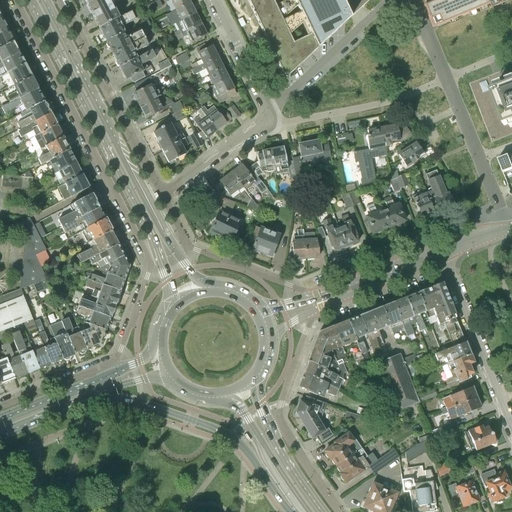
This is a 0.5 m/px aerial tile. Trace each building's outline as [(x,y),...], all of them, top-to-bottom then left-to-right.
[(84,0),(99,28),(119,18),(111,3),(116,1),(115,0),(84,0)] [(151,12),(162,7),(158,0),(157,0),(147,5),(151,12)] [(169,0),(175,10),(189,3),(187,0),(169,0)] [(314,52),(351,18),(342,0),(247,0),(285,79),(314,52)] [(420,0),(424,10),(440,4),(438,0),(461,0),(467,14),(501,0),(420,0)] [(175,23),(195,14),(189,3),(175,10),(170,13),(175,23)] [(106,42),(124,32),(125,32),(122,27),(136,20),(131,11),(119,18),(99,28),(106,42)] [(174,33),(176,37),(181,34),(186,32),(200,24),(195,14),(175,23),(178,30),(174,33)] [(200,24),(186,32),(188,36),(191,43),(206,35),(200,24)] [(0,48),(13,41),(8,31),(0,34),(0,48)] [(106,42),(113,55),(144,38),(140,31),(127,38),(124,32),(106,42)] [(119,67),(137,58),(135,53),(148,46),(144,38),(113,55),(119,67)] [(0,62),(19,53),(13,41),(0,48),(0,62)] [(197,53),(203,65),(217,58),(212,46),(197,53)] [(151,51),(137,58),(119,67),(126,80),(130,78),(132,82),(134,83),(145,77),(142,72),(143,72),(143,71),(148,68),(145,63),(155,58),(151,51)] [(0,76),(2,76),(25,65),(19,53),(0,62),(0,76)] [(177,66),(190,60),(186,53),(174,59),(177,66)] [(205,70),(208,76),(223,69),(218,58),(203,65),(198,67),(193,70),(190,71),(192,74),(193,76),(200,72),(205,70)] [(160,71),(162,70),(168,68),(171,66),(168,60),(157,65),(160,71)] [(13,87),(32,77),(25,65),(2,76),(4,80),(2,82),(4,85),(6,85),(8,89),(13,87)] [(213,86),(228,79),(223,69),(208,76),(213,86)] [(13,87),(3,92),(9,104),(38,90),(32,77),(13,87)] [(140,107),(162,96),(166,93),(163,88),(157,91),(154,84),(150,77),(133,85),(137,92),(133,94),(134,95),(133,97),(134,100),(137,101),(140,107)] [(228,79),(213,86),(210,87),(218,103),(236,94),(228,79)] [(511,83),(510,85),(491,92),(505,126),(511,123),(511,83)] [(18,107),(22,113),(44,102),(38,90),(9,104),(1,108),(5,114),(18,107)] [(169,107),(170,107),(174,114),(183,109),(179,101),(173,104),(163,97),(162,96),(140,107),(140,108),(139,110),(141,113),(143,113),(146,119),(169,107)] [(17,124),(19,129),(50,114),(44,102),(22,113),(20,114),(23,121),(17,124)] [(186,110),(191,106),(188,102),(182,106),(186,110)] [(203,106),(200,109),(217,131),(226,123),(231,119),(224,110),(218,115),(212,107),(207,111),(203,106)] [(235,120),(240,116),(233,106),(228,110),(235,120)] [(175,122),(187,116),(183,109),(174,114),(172,115),(175,122)] [(207,138),(217,131),(200,109),(197,112),(200,116),(193,121),(201,131),(199,133),(204,140),(207,138)] [(33,131),(35,136),(57,126),(50,114),(19,129),(20,130),(17,131),(18,132),(17,132),(21,138),(33,131)] [(381,128),(385,147),(390,147),(392,146),(392,145),(395,144),(394,142),(399,141),(399,142),(411,135),(403,123),(397,127),(397,125),(381,128)] [(162,150),(185,138),(182,133),(178,132),(177,132),(177,133),(176,134),(171,124),(153,133),(158,143),(158,144),(161,150),(161,149),(162,150)] [(40,149),(63,138),(57,126),(35,136),(34,137),(40,149)] [(373,158),(387,155),(385,147),(381,128),(368,131),(369,135),(366,136),(369,150),(359,152),(364,179),(360,179),(361,186),(376,181),(371,158),(373,157),(373,158)] [(196,133),(190,136),(193,142),(197,148),(203,145),(196,133)] [(350,140),(348,134),(337,136),(338,142),(350,140)] [(41,165),(49,161),(69,151),(63,138),(40,149),(40,150),(44,156),(37,159),(41,165)] [(183,147),(188,145),(185,138),(162,150),(169,163),(170,164),(176,161),(175,159),(186,154),(183,147)] [(291,159),(296,181),(305,179),(302,164),(321,160),(332,158),(329,145),(321,146),(320,140),(298,145),(300,157),(291,159)] [(416,143),(398,155),(407,168),(418,161),(416,158),(423,153),(420,147),(419,148),(416,143)] [(270,150),(274,171),(274,173),(274,176),(288,174),(284,147),(270,150)] [(266,173),(274,171),(270,150),(262,151),(262,155),(256,156),(257,162),(259,168),(262,172),(266,171),(266,173)] [(58,171),(58,172),(76,163),(69,151),(49,161),(51,166),(54,164),(58,171)] [(511,169),(511,153),(498,159),(503,173),(511,169)] [(261,172),(259,168),(257,162),(250,167),(254,173),(257,178),(263,174),(261,172)] [(64,184),(82,175),(76,163),(58,172),(54,174),(60,186),(64,184)] [(232,173),(243,188),(245,191),(251,187),(250,186),(253,184),(261,194),(261,197),(272,197),(267,190),(260,180),(260,181),(257,178),(254,173),(251,176),(243,165),(232,173)] [(426,193),(433,212),(433,213),(439,211),(454,204),(452,199),(448,200),(436,170),(426,175),(428,180),(427,180),(430,189),(428,190),(429,192),(426,193)] [(238,192),(243,188),(232,173),(218,183),(224,190),(225,189),(230,196),(237,191),(238,192)] [(400,189),(409,185),(404,174),(397,178),(400,189)] [(64,184),(70,198),(89,188),(82,175),(64,184)] [(401,190),(400,189),(397,178),(392,180),(389,181),(394,193),(401,190)] [(353,206),(360,203),(355,191),(348,194),(353,206)] [(210,232),(231,242),(242,221),(230,215),(235,203),(222,198),(218,193),(213,198),(213,197),(209,201),(213,204),(221,208),(210,232)] [(431,213),(433,212),(426,193),(418,196),(418,194),(413,196),(414,198),(413,199),(420,217),(425,215),(426,217),(432,215),(431,213)] [(347,209),(353,206),(348,194),(345,194),(341,195),(347,209)] [(58,220),(62,228),(99,208),(92,195),(69,206),(72,213),(58,220)] [(405,222),(404,221),(405,221),(402,214),(403,213),(399,202),(393,205),(391,197),(384,199),(387,207),(381,210),(389,227),(397,224),(397,225),(397,226),(398,226),(399,227),(400,227),(401,227),(402,227),(403,227),(403,226),(404,226),(404,225),(405,224),(405,223),(405,222)] [(256,210),(258,207),(251,198),(246,207),(256,210)] [(370,214),(365,216),(372,234),(373,234),(374,235),(376,237),(378,236),(380,235),(381,233),(380,231),(389,227),(381,210),(376,212),(373,204),(366,206),(369,214),(370,214)] [(79,227),(81,232),(105,220),(99,208),(62,228),(65,234),(79,227)] [(338,227),(346,248),(353,246),(353,244),(358,242),(356,238),(357,237),(351,223),(347,215),(341,217),(344,225),(338,227)] [(340,251),(346,248),(338,227),(333,229),(329,219),(322,221),(322,222),(326,232),(332,247),(334,251),(339,250),(340,251)] [(71,239),(76,249),(87,244),(111,231),(105,220),(81,232),(82,234),(76,237),(71,239)] [(252,235),(256,237),(252,250),(272,258),(274,254),(273,254),(280,234),(260,227),(259,228),(256,227),(252,235)] [(111,231),(87,244),(90,250),(77,257),(80,264),(89,260),(118,245),(111,231)] [(303,238),(305,259),(318,258),(316,239),(315,239),(314,235),(303,236),(304,238),(303,238)] [(294,260),(305,259),(303,238),(300,239),(299,236),(294,237),(294,240),(292,241),(294,260)] [(104,265),(124,256),(118,245),(89,260),(92,265),(98,262),(100,267),(104,265)] [(41,267),(52,262),(46,250),(35,255),(41,267)] [(104,273),(124,279),(129,266),(124,256),(104,265),(104,273)] [(84,279),(120,292),(124,279),(104,273),(102,272),(100,278),(90,274),(89,277),(85,275),(84,279)] [(120,292),(84,279),(79,277),(78,280),(86,283),(84,287),(93,290),(91,296),(115,305),(120,292)] [(33,285),(35,291),(47,286),(45,280),(33,285)] [(453,347),(466,343),(461,330),(455,332),(453,324),(458,322),(444,287),(439,285),(431,288),(444,318),(442,318),(446,328),(453,347)] [(441,330),(446,328),(442,318),(444,318),(431,288),(417,294),(427,318),(428,318),(430,324),(437,322),(438,325),(441,330)] [(422,320),(427,318),(417,294),(405,298),(416,327),(419,332),(425,329),(422,320)] [(0,331),(32,319),(22,296),(0,304),(0,331)] [(80,308),(110,318),(115,305),(91,296),(89,302),(80,299),(79,303),(78,306),(77,307),(80,308)] [(411,329),(416,327),(405,298),(393,303),(402,325),(403,328),(406,337),(407,337),(413,334),(411,329)] [(403,328),(402,325),(393,303),(381,308),(389,327),(390,329),(391,329),(393,334),(402,331),(402,329),(403,328)] [(106,331),(110,318),(80,308),(78,314),(84,317),(82,322),(88,324),(106,331)] [(379,331),(389,327),(381,308),(372,312),(379,331)] [(359,317),(372,350),(374,355),(381,352),(376,339),(381,337),(379,331),(372,312),(359,317)] [(366,352),(372,350),(359,317),(347,322),(363,359),(365,364),(370,362),(366,352)] [(87,350),(80,333),(78,328),(73,330),(68,318),(64,320),(61,321),(75,355),(87,350)] [(75,355),(61,321),(49,325),(63,360),(75,355)] [(355,362),(356,362),(363,359),(347,322),(334,327),(343,349),(344,349),(349,347),(355,362)] [(80,333),(87,350),(98,346),(101,343),(101,342),(106,331),(88,324),(90,329),(80,333)] [(340,374),(342,374),(346,372),(343,364),(348,362),(343,349),(334,327),(324,331),(337,364),(340,374)] [(17,331),(11,334),(18,351),(27,374),(39,369),(32,351),(26,353),(17,331)] [(311,353),(337,364),(324,331),(319,333),(318,333),(318,334),(311,353)] [(50,365),(63,360),(54,338),(48,340),(44,332),(38,335),(38,337),(50,365)] [(39,369),(50,365),(38,337),(35,338),(32,339),(35,346),(30,348),(32,351),(39,369)] [(15,379),(27,374),(18,351),(12,353),(8,342),(1,345),(6,358),(15,379)] [(447,364),(470,355),(466,343),(453,347),(435,354),(437,360),(438,361),(445,358),(447,364)] [(342,379),(342,374),(340,374),(337,364),(311,353),(308,362),(342,379)] [(410,378),(409,375),(401,354),(400,354),(378,363),(377,364),(389,394),(394,406),(401,410),(420,403),(419,403),(417,396),(410,378)] [(470,355),(447,364),(450,371),(449,371),(451,377),(455,376),(458,383),(471,377),(470,375),(473,374),(469,365),(474,363),(470,355)] [(15,379),(6,358),(0,360),(0,381),(1,384),(15,379)] [(365,365),(365,364),(363,359),(356,362),(359,368),(365,365)] [(308,362),(303,374),(328,384),(338,389),(338,390),(342,379),(308,362)] [(328,384),(303,374),(299,388),(307,391),(306,392),(323,398),(326,390),(327,390),(326,393),(335,396),(338,389),(328,384)] [(440,409),(441,412),(477,398),(472,387),(464,391),(462,390),(460,391),(459,392),(450,396),(450,395),(441,399),(441,400),(442,400),(445,407),(440,409)] [(417,396),(419,403),(436,396),(434,389),(417,396)] [(296,417),(300,417),(309,432),(308,436),(309,438),(313,438),(326,431),(320,421),(321,419),(324,411),(323,411),(326,404),(307,397),(305,403),(300,401),(295,415),(296,417)] [(477,398),(441,412),(443,415),(447,413),(450,420),(457,418),(459,417),(458,417),(481,408),(477,398)] [(344,419),(354,422),(362,417),(346,412),(344,419)] [(444,434),(455,430),(452,423),(441,427),(444,434)] [(467,430),(476,451),(490,445),(494,447),(497,440),(493,438),(491,433),(489,434),(487,428),(483,429),(482,426),(473,429),(473,428),(467,430)] [(337,467),(362,448),(359,445),(350,451),(347,446),(353,441),(348,434),(340,439),(338,438),(333,441),(333,442),(332,442),(334,446),(325,452),(326,453),(325,455),(327,458),(329,458),(330,460),(332,459),(332,460),(332,462),(334,464),(336,465),(337,467)] [(405,452),(406,463),(428,451),(424,442),(416,445),(405,452)] [(362,448),(337,467),(337,469),(339,472),(341,473),(340,474),(341,476),(341,478),(342,481),(345,481),(346,483),(369,467),(364,459),(367,457),(362,448)] [(393,450),(369,467),(374,475),(399,458),(393,450)] [(126,459),(123,457),(89,485),(89,511),(97,511),(96,485),(126,459)] [(440,477),(452,472),(448,464),(436,468),(440,477)] [(475,472),(472,465),(460,469),(463,476),(475,472)] [(412,511),(429,511),(437,511),(433,489),(438,487),(431,470),(425,470),(426,481),(421,481),(414,482),(413,478),(402,480),(404,492),(410,491),(412,511)] [(490,492),(488,493),(490,501),(493,500),(494,502),(505,497),(503,493),(511,490),(510,488),(511,486),(510,484),(508,483),(506,479),(507,476),(506,474),(504,473),(504,472),(495,475),(494,474),(491,475),(490,477),(485,479),(490,492)] [(455,483),(448,486),(453,499),(459,496),(463,507),(479,500),(472,481),(471,481),(457,487),(455,483)] [(387,488),(374,483),(364,507),(377,511),(388,511),(397,492),(394,491),(394,489),(387,487),(387,488)]
